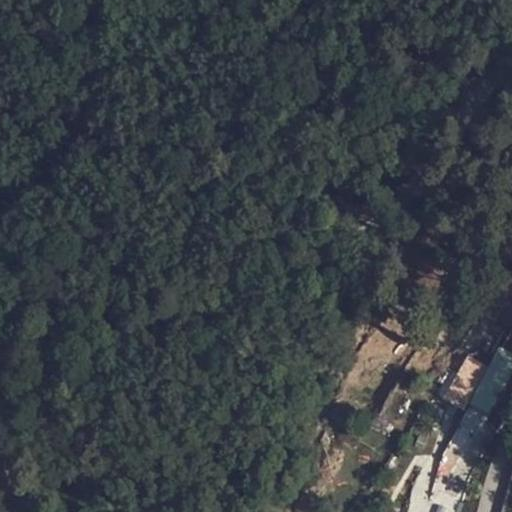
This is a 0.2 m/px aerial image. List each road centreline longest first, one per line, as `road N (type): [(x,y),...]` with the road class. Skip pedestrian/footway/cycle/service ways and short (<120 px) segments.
road 1 (unclassified): [(511,73),(447,173),(0,377)]
road 2 (unclassified): [(0,215),(137,141),(277,0)]
road 3 (track): [(0,168),(81,121),(227,14),(261,20)]
